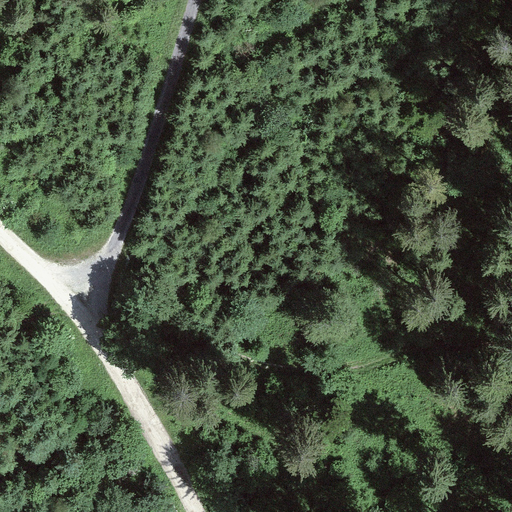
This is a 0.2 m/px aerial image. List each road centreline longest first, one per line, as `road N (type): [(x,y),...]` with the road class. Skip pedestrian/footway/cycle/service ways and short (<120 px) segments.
road 1 (track): [(198,511),(117,366),(0,229)]
road 2 (track): [(72,306),(120,242),(198,0)]
